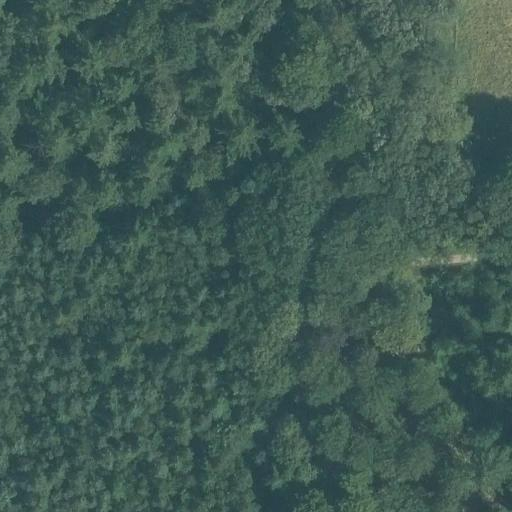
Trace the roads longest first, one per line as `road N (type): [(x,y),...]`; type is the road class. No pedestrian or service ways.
road 1 (track): [(363,511),(312,364),(323,224)]
road 2 (track): [(323,224),(343,0)]
road 3 (unknown): [(217,182),(0,218)]
road 4 (track): [(217,182),(108,0)]
road 5 (unknown): [(323,224),(511,214)]
road 6 (track): [(312,364),(298,363),(236,227)]
road 7 (unknown): [(323,224),(236,227),(217,182)]
